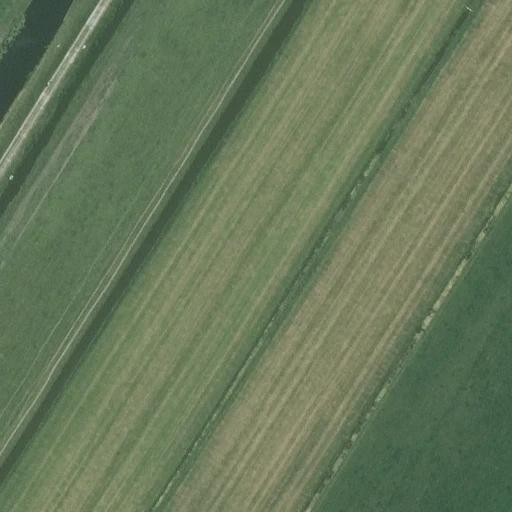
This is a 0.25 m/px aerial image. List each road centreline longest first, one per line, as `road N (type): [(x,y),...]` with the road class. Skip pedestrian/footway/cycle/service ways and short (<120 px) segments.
road 1 (track): [(0,166),(104,0)]
road 2 (track): [(147,367),(56,511)]
